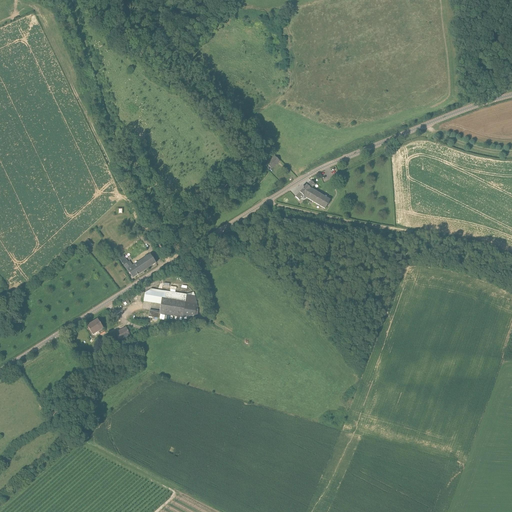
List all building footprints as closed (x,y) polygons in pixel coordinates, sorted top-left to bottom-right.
[(267,164),(271,169),(279,161),(275,156),(267,164)] [(313,187),(312,187),(315,185),(311,181),(303,188),(309,194),(327,205),(330,200),(313,190),(313,189),(313,188),(313,187)] [(325,209),(327,205),(309,194),(303,188),(295,197),(299,201),(301,198),(302,199),(303,199),(304,199),(305,199),(306,198),(325,209)] [(89,239),(85,242),(90,248),(94,245),(89,239)] [(118,257),(126,269),(130,266),(122,254),(118,257)] [(150,255),(127,270),(133,278),(156,263),(150,255)] [(194,292),(187,294),(165,291),(164,298),(162,298),(162,292),(157,291),(156,294),(154,303),(161,304),(160,314),(183,317),(195,315),(196,299),(194,292)] [(92,334),(103,328),(97,319),(87,326),(92,334)] [(119,341),(130,335),(126,327),(115,333),(119,341)]
